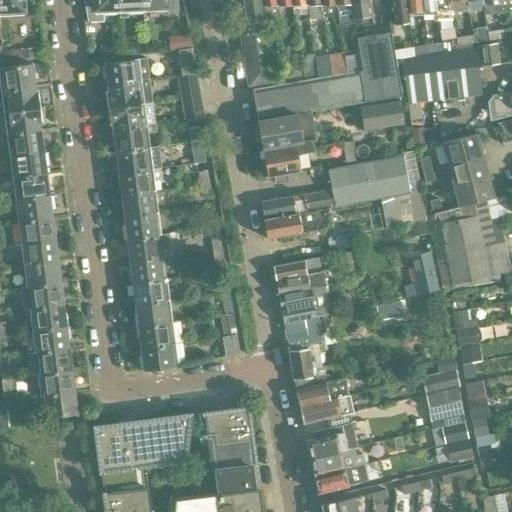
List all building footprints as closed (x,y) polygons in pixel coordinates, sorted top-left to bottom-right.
[(23,0),(0,0),(0,14),(24,13),(23,0)] [(83,0),(86,22),(102,21),(102,11),(119,11),(118,0),(83,0)] [(142,0),(118,0),(119,11),(119,18),(128,18),(128,10),(143,9),(142,0)] [(142,0),(143,9),(166,8),(166,12),(177,12),(176,0),(142,0)] [(234,0),(249,86),(276,81),(265,22),(266,21),(264,6),(262,0),(234,0)] [(277,0),(262,0),(264,6),(266,21),(280,19),(280,18),(277,0)] [(277,0),(280,18),(284,14),(283,6),(292,6),(291,0),(277,0)] [(305,0),(291,0),(292,6),(293,15),(308,15),(305,0)] [(320,0),(305,0),(308,15),(309,19),(323,18),(320,0)] [(334,0),(320,0),(323,18),(331,17),(332,21),(334,21),(334,25),(336,25),(337,31),(340,31),(339,25),(334,0)] [(349,0),(334,0),(339,25),(353,23),(349,0)] [(367,0),(349,0),(353,23),(360,22),(360,19),(370,17),(367,0)] [(408,11),(406,0),(391,0),(395,26),(409,24),(408,17),(407,11),(408,11)] [(420,0),(406,0),(408,11),(407,11),(408,17),(423,17),(420,0)] [(434,0),(420,0),(423,17),(437,16),(437,13),(437,12),(434,0)] [(449,0),(434,0),(437,12),(452,12),(449,0)] [(465,0),(449,0),(452,12),(468,12),(465,0)] [(481,0),(465,0),(468,12),(484,12),(481,0)] [(497,0),(481,0),(484,12),(484,14),(499,13),(497,0)] [(511,0),(497,0),(499,13),(511,12),(511,0)] [(361,71),(252,89),(258,120),(287,115),(401,96),(390,32),(356,38),(361,71)] [(99,47),(101,59),(121,57),(119,44),(99,47)] [(495,44),(479,46),(482,67),(498,65),(495,44)] [(482,67),(479,46),(400,60),(409,125),(421,123),(418,103),(480,96),(476,68),(482,67)] [(136,59),(104,63),(106,80),(107,86),(110,85),(149,80),(146,58),(136,59)] [(0,89),(2,89),(2,90),(31,87),(34,86),(31,63),(0,67),(0,89)] [(178,78),(181,99),(200,96),(196,74),(178,78)] [(108,92),(106,93),(106,97),(108,108),(151,102),(150,88),(149,80),(110,85),(107,86),(108,92)] [(31,87),(2,90),(5,112),(39,108),(38,96),(37,92),(35,92),(34,86),(31,87)] [(489,122),(511,115),(511,112),(511,109),(511,108),(511,92),(492,95),(487,102),(489,122)] [(181,99),(185,120),(204,117),(200,96),(181,99)] [(361,107),(360,107),(364,130),(404,124),(399,97),(361,103),(361,107)] [(151,102),(108,108),(109,119),(110,123),(112,123),(113,129),(116,129),(154,124),(153,116),(151,102)] [(39,108),(5,112),(8,134),(37,130),(40,130),(39,124),(41,123),(40,119),(39,108)] [(316,140),(313,122),(311,111),(258,120),(263,149),(296,143),(313,140),(316,140)] [(511,119),(498,123),(503,144),(511,142),(511,119)] [(116,129),(113,129),(113,135),(115,151),(147,147),(145,133),(155,131),(154,124),(116,129)] [(37,130),(8,134),(11,155),(43,151),(40,130),(37,130)] [(441,143),(447,164),(482,155),(476,134),(441,143)] [(313,140),(296,143),(263,149),(267,177),(301,171),(298,154),(315,151),(313,140)] [(147,147),(115,151),(117,166),(118,173),(121,172),(150,169),(147,147)] [(43,151),(11,155),(13,177),(45,173),(43,151)] [(401,153),(402,155),(328,169),(335,207),(419,191),(412,151),(401,153)] [(447,164),(452,185),(487,176),(482,155),(447,164)] [(419,159),(422,171),(431,169),(428,156),(419,159)] [(121,172),(118,173),(119,179),(121,195),(153,191),(151,180),(162,178),(160,167),(150,169),(121,172)] [(431,169),(422,171),(425,183),(434,181),(431,169)] [(45,173),(13,177),(16,199),(48,195),(45,173)] [(487,176),(452,185),(458,207),(473,203),(493,197),(487,176)] [(261,201),(264,219),(287,215),(329,208),(332,208),(329,190),(287,197),(261,201)] [(153,191),(121,195),(123,210),(124,216),(127,216),(156,212),(153,191)] [(371,207),(382,205),(386,228),(426,222),(421,192),(370,201),(371,207)] [(511,199),(510,193),(493,198),(498,218),(511,214),(511,199)] [(48,195),(16,199),(19,221),(51,217),(48,195)] [(473,203),(458,207),(427,215),(443,293),(490,283),(500,281),(498,272),(488,275),(482,245),(504,240),(498,218),(493,198),(473,203)] [(429,201),(432,213),(441,211),(438,199),(429,201)] [(287,215),(264,219),(263,219),(266,239),(287,235),(332,228),(329,208),(287,215)] [(127,216),(124,216),(125,223),(127,239),(158,234),(156,212),(127,216)] [(51,217),(19,221),(22,243),(54,239),(51,217)] [(158,234),(127,239),(129,253),(129,260),(133,259),(161,256),(158,234)] [(54,239),(22,243),(25,265),(57,261),(54,239)] [(439,290),(430,251),(408,256),(417,295),(439,290)] [(133,259),(129,260),(130,266),(132,282),(164,278),(161,256),(133,259)] [(273,266),(275,280),(307,274),(306,269),(319,266),(317,257),(287,263),(273,266)] [(57,261),(25,265),(28,287),(59,283),(57,261)] [(275,280),(278,294),(287,292),(324,285),(325,285),(323,271),(307,274),(275,280)] [(164,278),(132,282),(134,298),(135,304),(138,304),(167,300),(164,278)] [(28,287),(20,288),(23,310),(30,309),(59,305),(62,304),(61,298),(59,283),(28,287)] [(278,294),(280,308),(327,299),(324,285),(287,292),(278,294)] [(327,299),(280,308),(283,322),(305,318),(330,313),(327,299)] [(136,312),(134,315),(135,326),(170,321),(167,300),(138,304),(135,304),(136,310),(136,312)] [(59,305),(30,309),(33,331),(67,326),(66,314),(63,313),(63,310),(62,304),(59,305)] [(293,380),(295,390),(321,383),(319,374),(311,375),(311,368),(321,367),(319,352),(318,341),(309,342),(305,318),(283,322),(288,351),(293,380)] [(170,321),(135,326),(137,338),(140,339),(140,341),(141,347),(144,347),(173,343),(170,321)] [(67,326),(33,331),(36,352),(65,348),(68,348),(67,342),(67,340),(69,338),(67,326)] [(235,335),(221,337),(225,356),(239,354),(235,335)] [(144,347),(141,347),(142,353),(143,371),(175,366),(173,343),(144,347)] [(65,348),(36,352),(39,374),(71,370),(68,348),(65,348)] [(455,370),(452,356),(435,360),(438,374),(455,370)] [(471,364),(461,365),(464,383),(475,381),(471,364)] [(71,370),(39,374),(42,396),(73,391),(71,370)] [(426,394),(459,386),(455,370),(438,374),(422,377),(426,394)] [(295,390),(298,407),(348,395),(345,378),(321,383),(295,390)] [(475,381),(464,383),(467,401),(485,398),(482,380),(475,381)] [(425,395),(432,429),(464,421),(458,387),(425,395)] [(73,391),(42,396),(44,418),(76,414),(73,391)] [(348,395),(298,407),(302,424),(352,412),(348,395)] [(485,398),(467,401),(471,421),(484,418),(489,417),(485,398)] [(203,414),(213,493),(174,498),(172,511),(261,511),(248,406),(201,413),(201,414),(203,414)] [(105,511),(150,511),(145,466),(184,460),(189,416),(190,416),(190,414),(94,427),(105,511)] [(484,418),(471,421),(475,437),(488,434),(484,418)] [(310,458),(354,448),(357,447),(351,422),(312,432),(314,439),(306,441),(310,458)] [(464,422),(441,427),(445,444),(467,439),(464,422)] [(488,434),(475,437),(478,456),(489,454),(497,452),(499,446),(498,438),(494,434),(488,434)] [(467,439),(445,444),(449,462),(472,456),(467,439)] [(310,458),(313,475),(354,465),(352,457),(356,456),(354,448),(310,458)] [(489,454),(478,456),(480,469),(492,467),(489,454)] [(354,465),(313,475),(317,492),(367,481),(363,463),(354,465)] [(469,469),(455,472),(457,481),(471,477),(469,469)] [(457,481),(455,472),(441,476),(443,484),(457,481)] [(429,479),(415,482),(417,491),(431,487),(429,479)] [(417,491),(415,482),(401,486),(403,494),(417,491)] [(370,493),(372,502),(387,498),(385,490),(370,493)] [(320,504),(321,511),(357,511),(354,497),(320,504)]
